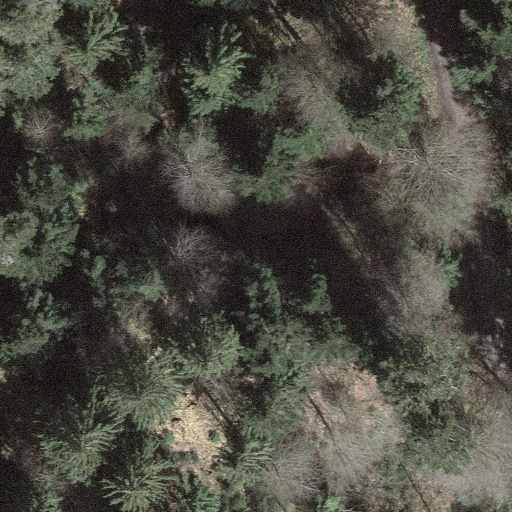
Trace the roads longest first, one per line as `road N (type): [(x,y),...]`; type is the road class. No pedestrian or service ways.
road 1 (track): [(440,0),(511,458)]
road 2 (track): [(0,390),(75,481),(87,511)]
